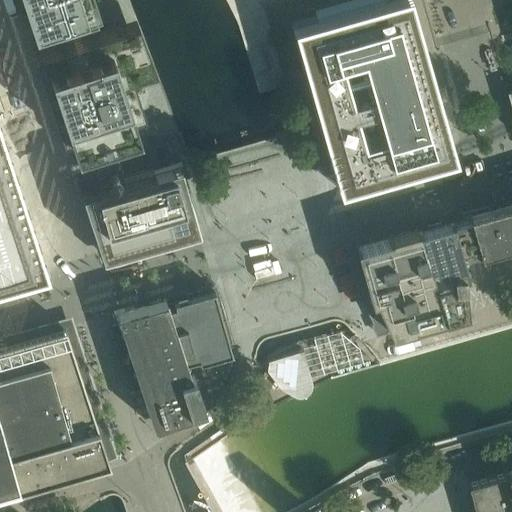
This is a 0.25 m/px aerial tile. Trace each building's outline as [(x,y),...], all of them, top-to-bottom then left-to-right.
[(104,0),(16,0),(25,29),(106,4),(104,0)] [(454,155),(422,43),(409,0),(383,0),(344,11),(320,18),(319,14),(309,14),(307,15),(309,22),(293,26),(323,135),(338,188),(454,155)] [(49,102),(64,145),(109,130),(146,119),(115,32),(35,58),(49,102)] [(0,291),(60,274),(8,118),(0,92),(0,291)] [(77,162),(70,165),(78,190),(100,257),(200,228),(181,159),(122,176),(121,173),(114,151),(77,162)] [(511,200),(452,218),(463,255),(473,252),(479,264),(498,259),(498,252),(505,250),(509,256),(511,255),(511,200)] [(466,309),(462,272),(467,270),(463,255),(452,218),(417,227),(442,316),(454,313),(466,309)] [(417,227),(390,235),(415,324),(442,316),(417,227)] [(415,324),(390,235),(364,243),(364,242),(348,247),(347,247),(345,248),(344,249),(343,250),(343,251),(343,253),(342,254),(342,255),(343,257),(350,281),(358,295),(367,311),(375,321),(370,324),(379,335),(390,331),(415,324)] [(232,342),(216,285),(166,299),(186,360),(226,349),(225,345),(232,342)] [(190,375),(185,360),(186,360),(166,299),(119,313),(155,424),(204,405),(193,374),(190,375)] [(108,461),(66,328),(0,346),(0,421),(18,487),(108,461)] [(267,366),(267,369),(281,388),(294,396),(297,397),(301,397),(304,396),(307,395),(310,392),(311,389),(312,386),(312,383),(311,379),(304,355),(304,354),(304,353),(303,350),(301,350),(268,360),(267,366)] [(0,492),(18,487),(0,421),(0,492)] [(511,511),(511,493),(506,474),(468,485),(475,511),(511,511)]
